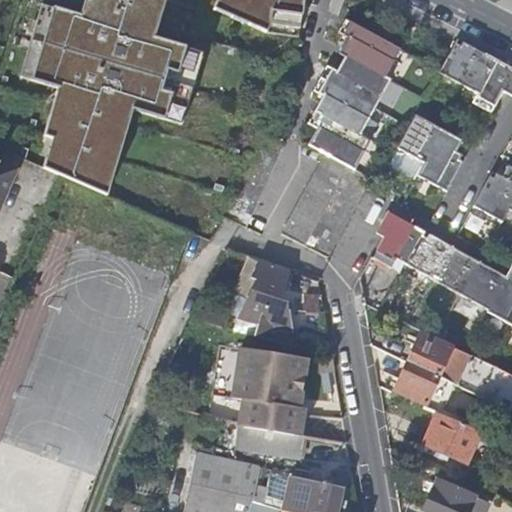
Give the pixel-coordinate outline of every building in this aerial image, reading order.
[(264,34),(295,39),(300,0),(85,0),(79,19),(41,8),(20,80),(57,90),(43,138),(51,141),(42,170),(105,197),(129,112),(179,126),(200,55),(151,40),(162,4),(156,1),(155,0),(214,0),(215,0),(211,10),(264,34)] [(282,235),(323,257),(366,177),(352,169),(367,141),(358,135),(388,80),(380,76),(394,49),(342,21),(335,34),(346,40),(338,56),(342,59),(347,61),(344,68),(339,65),(335,73),(325,68),(311,92),(322,98),(318,104),(323,108),(319,115),(314,112),(306,126),(316,131),(307,147),(323,155),(282,235)] [(511,72),(456,42),(437,76),(477,97),(472,106),(489,115),(501,93),(511,99),(511,72)] [(347,61),(342,59),(339,65),(344,68),(347,61)] [(395,109),(403,86),(389,81),(381,104),(395,109)] [(318,104),(314,112),(319,115),(323,108),(318,104)] [(437,141),(443,129),(416,114),(407,130),(397,149),(424,163),(417,176),(445,192),(464,157),(454,151),(438,142),(437,141)] [(461,139),(443,129),(437,141),(438,142),(454,151),(461,139)] [(221,216),(245,229),(253,212),(277,161),(286,145),(284,144),(261,132),(259,138),(252,152),(228,203),(221,216)] [(0,207),(15,172),(0,165),(0,207)] [(511,183),(511,169),(507,166),(500,177),(511,183)] [(511,183),(500,177),(491,172),(472,206),(502,223),(509,211),(511,212),(511,256),(507,265),(511,268),(511,183)] [(511,282),(381,209),(369,231),(376,235),(364,256),(383,266),(389,256),(483,308),(483,310),(511,325),(508,331),(511,332),(511,282)] [(261,276),(248,301),(289,313),(285,284),(261,276)] [(289,313),(248,301),(237,320),(291,335),(289,313)] [(225,318),(194,309),(190,320),(223,329),(225,318)] [(438,377),(509,411),(511,402),(511,378),(490,367),(451,347),(450,349),(419,334),(407,362),(438,377)] [(289,416),(303,367),(250,353),(236,400),(242,402),(236,424),(260,431),(290,436),(295,417),(289,416)] [(425,407),(438,377),(407,362),(393,393),(425,407)] [(466,466),(481,434),(437,414),(422,447),(466,466)] [(260,431),(242,426),(238,450),(243,451),(299,462),(300,458),(303,438),(260,431)] [(264,507),(268,490),(258,487),(262,475),(200,456),(193,482),(192,487),(228,497),(223,511),(247,511),(251,502),(264,507)] [(292,479),(285,511),(338,511),(343,490),(292,479)] [(467,511),(474,499),(437,484),(432,495),(431,494),(423,511),(424,511),(467,511)] [(474,499),(467,511),(483,511),(487,504),(474,499)] [(279,511),(271,509),(264,507),(251,502),(247,511),(279,511)]
